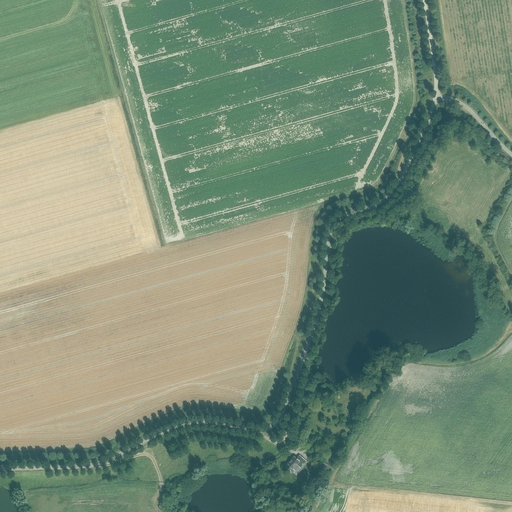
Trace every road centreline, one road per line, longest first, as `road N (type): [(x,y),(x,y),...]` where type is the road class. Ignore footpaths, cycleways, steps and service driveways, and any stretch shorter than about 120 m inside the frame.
road 1 (unclassified): [(0,468),(95,464),(181,424),(272,426),(313,328),(331,228),(394,189),(436,94)]
road 2 (track): [(511,503),(385,489)]
